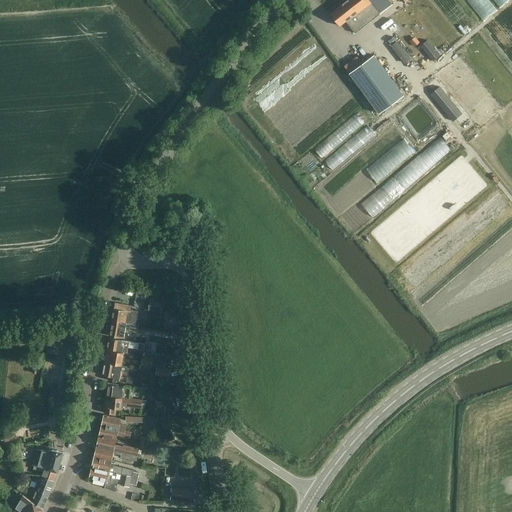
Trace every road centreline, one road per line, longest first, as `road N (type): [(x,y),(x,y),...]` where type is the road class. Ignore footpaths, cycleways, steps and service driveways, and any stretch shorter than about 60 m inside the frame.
road 1 (unclassified): [(124,260),(183,264),(216,418),(244,450),(314,492)]
road 2 (residential): [(48,511),(79,436),(109,285),(124,260)]
road 3 (secondary): [(511,332),(417,382),(342,451),(314,492)]
road 4 (unclassified): [(124,260),(123,243),(144,197),(213,86)]
